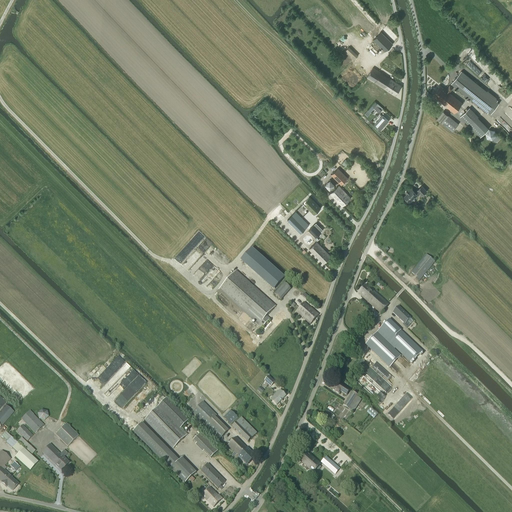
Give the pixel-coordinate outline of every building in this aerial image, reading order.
[(373,40),(385,52),(393,44),(381,32),(373,40)] [(354,60),(358,55),(349,47),(344,51),(354,60)] [(366,77),(368,78),(395,95),(401,85),(373,67),(366,77)] [(487,112),(497,100),(461,71),(451,83),(487,112)] [(439,85),(432,95),(454,113),(462,103),(449,92),(453,88),(450,85),(446,90),(439,85)] [(480,137),(489,128),(469,108),(460,116),(480,137)] [(453,131),(458,124),(443,111),(437,119),(453,131)] [(380,129),(388,120),(382,115),(374,124),(380,129)] [(489,130),(485,133),(487,139),(492,140),(496,136),(494,131),(489,130)] [(341,184),(348,178),(337,168),(331,174),(341,184)] [(342,206),(351,198),(339,185),(330,194),(342,206)] [(404,192),(406,194),(403,196),(409,203),(420,194),(422,196),(427,191),(422,185),(416,190),(417,191),(416,192),(411,188),(409,190),(408,188),(404,192)] [(306,207),(314,215),(320,208),(318,206),(319,206),(313,200),(312,200),(310,198),(305,202),(308,204),(306,207)] [(296,212),(288,220),(301,233),(309,225),(296,212)] [(322,230),(315,223),(309,230),(316,237),(322,230)] [(323,263),(330,256),(316,242),(309,249),(323,263)] [(252,249),(242,260),(275,289),(285,278),(252,249)] [(435,262),(426,255),(411,273),(420,280),(435,262)] [(276,306),(236,271),(219,290),(262,329),(270,319),(267,317),(276,306)] [(274,294),(280,300),(290,289),(283,283),(274,294)] [(358,293),(368,302),(380,314),(388,305),(365,285),(358,293)] [(310,325),(318,315),(304,302),(296,312),(310,325)] [(398,307),(393,313),(404,324),(403,324),(407,328),(409,326),(413,321),(410,319),(411,319),(398,307)] [(407,359),(418,348),(389,320),(378,332),(407,359)] [(366,345),(368,347),(390,368),(401,356),(377,333),(366,345)] [(270,387),(274,382),(268,377),(264,381),(270,387)] [(346,395),(349,391),(336,382),(331,389),(339,394),(341,392),(346,395)] [(282,400),(286,396),(285,396),(280,390),(277,393),(276,393),(274,395),(270,400),(276,405),(276,406),(280,402),(282,400)] [(343,406),(353,412),(361,400),(356,397),(357,396),(352,392),(343,406)] [(172,449),(187,435),(181,428),(187,421),(166,399),(145,420),(172,449)] [(216,416),(203,402),(192,412),(219,440),(227,431),(214,418),(216,416)] [(14,412),(5,405),(0,411),(0,425),(1,427),(14,412)] [(223,418),(230,425),(237,417),(230,410),(223,418)] [(326,410),(323,415),(330,420),(334,415),(326,410)] [(35,433),(43,426),(29,411),(21,419),(35,433)] [(247,442),(256,433),(241,418),(232,427),(247,442)] [(67,447),(78,436),(66,424),(55,435),(67,447)] [(177,462),(168,452),(140,424),(133,431),(184,484),(196,472),(182,458),(177,462)] [(16,431),(26,442),(33,436),(22,425),(16,431)] [(11,437),(5,432),(1,436),(7,442),(6,443),(18,454),(15,458),(30,471),(38,462),(11,437)] [(200,433),(193,440),(211,458),(218,451),(200,433)] [(246,465),(255,456),(247,448),(246,448),(236,438),(228,446),(233,452),(233,453),(231,455),(236,461),(239,458),(246,465)] [(42,452),(55,465),(61,471),(69,463),(63,457),(67,453),(64,450),(60,454),(50,444),(42,452)] [(303,449),(296,457),(310,469),(312,467),(316,470),(320,465),(310,456),(308,459),(305,456),(308,453),(303,449)] [(7,486),(13,491),(18,484),(11,478),(12,477),(4,470),(6,467),(5,466),(11,459),(1,451),(0,452),(0,466),(0,467),(0,480),(1,482),(6,487),(7,486)] [(326,457),(321,462),(322,462),(331,470),(336,465),(326,457)] [(207,464),(200,471),(218,489),(225,482),(207,464)] [(213,507),(222,499),(219,495),(218,495),(210,487),(202,495),(213,507)]
